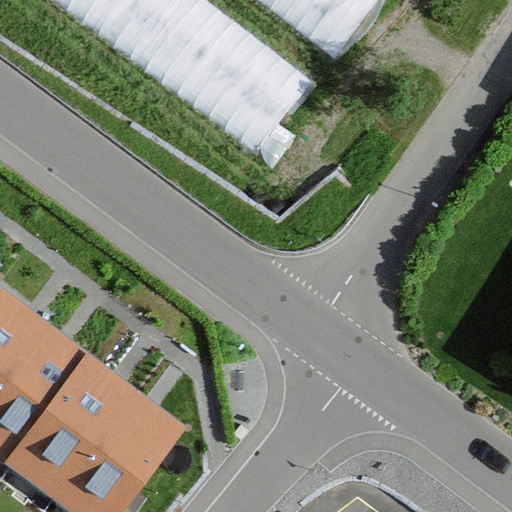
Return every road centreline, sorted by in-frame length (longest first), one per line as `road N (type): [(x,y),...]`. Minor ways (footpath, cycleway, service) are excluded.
road 1 (unclassified): [(306,329),(0,102)]
road 2 (residential): [(306,329),(511,35)]
road 3 (unclassified): [(511,481),(356,366)]
road 4 (residential): [(356,366),(236,511)]
